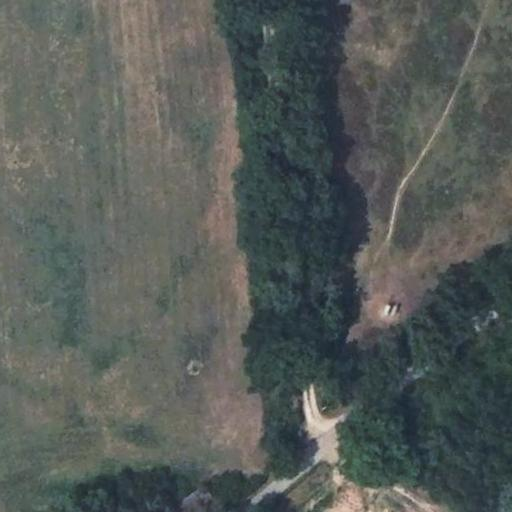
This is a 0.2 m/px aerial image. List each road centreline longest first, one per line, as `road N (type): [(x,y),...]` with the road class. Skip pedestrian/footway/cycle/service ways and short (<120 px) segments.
road 1 (residential): [(330,439),(305,411),(261,0)]
road 2 (residential): [(511,300),(330,439)]
